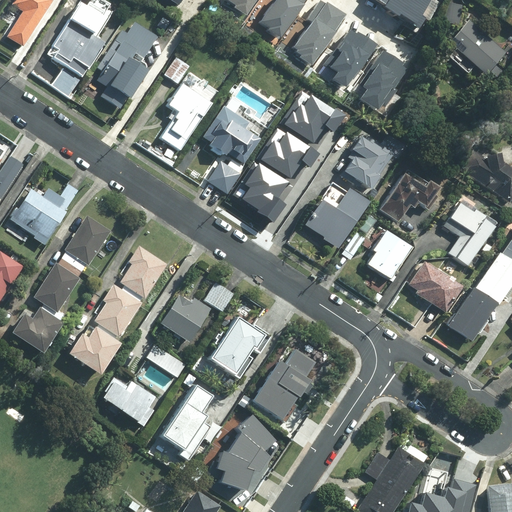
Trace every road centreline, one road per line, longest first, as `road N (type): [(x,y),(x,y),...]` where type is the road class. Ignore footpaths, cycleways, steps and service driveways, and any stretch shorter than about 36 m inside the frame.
road 1 (residential): [(0,91),(393,344)]
road 2 (residential): [(393,344),(495,406),(505,432),(492,442),(474,439),(375,376)]
road 3 (residential): [(375,376),(284,511)]
